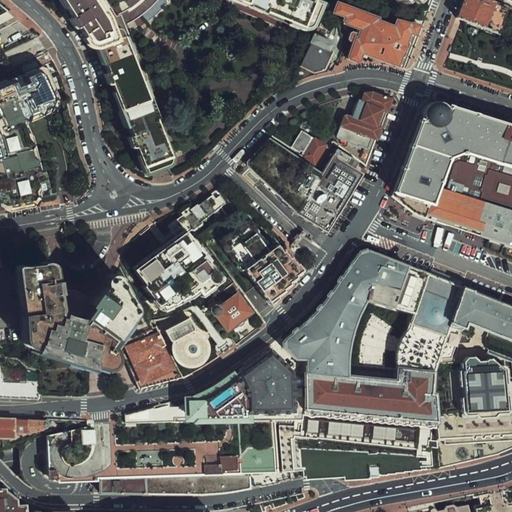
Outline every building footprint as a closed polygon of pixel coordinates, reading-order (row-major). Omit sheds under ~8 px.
[(315,26),(328,0),(59,0),(71,16),(98,54),(142,175),(173,156),(132,45),(118,16),(106,0),(234,0),(293,24),(306,28),(315,26)] [(379,14),(339,0),(337,0),(331,13),(341,17),(343,22),(356,28),(355,30),(353,29),(350,30),(347,37),(354,40),(348,56),(359,61),(363,52),(398,64),(410,33),(414,35),(420,22),(396,14),(393,22),(378,18),(379,14)] [(464,0),(458,16),(500,31),(509,7),(493,1),(493,0),(464,0)] [(334,42),(338,33),(336,25),(326,19),(304,68),(312,72),(322,70),(334,42)] [(60,100),(44,61),(0,80),(0,205),(2,207),(38,200),(43,195),(12,120),(60,100)] [(367,163),(393,97),(379,91),(368,91),(357,119),(349,116),(340,138),(344,139),(339,152),(367,163)] [(421,121),(391,200),(422,222),(511,251),(511,130),(450,111),(447,105),(440,102),(431,102),(424,106),(420,113),(421,121)] [(298,130),(300,131),(291,146),(301,152),(302,151),(302,152),(304,154),(303,156),(316,163),(326,146),(325,146),(327,143),(315,136),(314,138),(312,137),(313,134),(304,129),(305,127),(301,125),(298,130)] [(328,229),(362,172),(331,152),(317,172),(270,137),(248,164),(298,213),(328,229)] [(219,195),(188,213),(200,231),(229,210),(219,195)] [(254,220),(218,249),(239,275),(245,270),(269,299),(299,275),(254,220)] [(150,307),(155,311),(185,301),(199,291),(202,296),(225,280),(189,233),(138,273),(144,280),(142,287),(150,296),(148,302),(150,307)] [(308,318),(277,342),(290,358),(305,359),(304,374),(345,378),(350,334),(366,301),(394,306),(407,266),(366,248),(355,253),(308,318)] [(42,261),(16,266),(21,334),(23,341),(32,345),(32,352),(90,371),(93,360),(99,368),(106,368),(113,364),(117,359),(118,347),(116,336),(139,309),(140,303),(121,271),(114,269),(109,272),(104,280),(82,316),(62,310),(56,267),(48,260),(42,261)] [(431,275),(407,266),(394,306),(413,315),(431,275)] [(446,279),(431,275),(413,315),(408,331),(399,349),(395,369),(432,375),(436,362),(456,362),(462,341),(467,329),(449,322),(464,286),(446,279)] [(511,305),(464,286),(449,322),(467,329),(470,321),(511,338),(511,305)] [(229,331),(255,311),(240,290),(213,310),(229,331)] [(201,329),(195,327),(191,318),(170,329),(175,338),(173,344),(174,350),(176,355),(180,360),(185,363),(191,364),(197,363),(203,361),(207,356),(210,350),(211,344),(209,338),(206,333),(201,329)] [(162,334),(123,352),(140,388),(179,369),(162,334)] [(511,358),(462,341),(456,362),(457,373),(460,412),(431,413),(432,426),(434,467),(496,452),(511,445),(511,358)] [(172,403),(123,414),(124,422),(287,419),(287,409),(293,409),(292,377),(269,351),(247,368),(222,383),(195,398),(172,403)] [(305,410),(431,413),(431,387),(428,387),(432,375),(395,369),(396,385),(345,378),(304,374),(305,410)] [(432,426),(431,413),(305,410),(289,411),(291,420),(277,421),(278,470),(301,469),(302,480),(434,467),(432,426)] [(0,438),(20,440),(20,434),(30,433),(49,426),(48,421),(0,418),(0,438)] [(301,469),(278,470),(250,471),(251,487),(261,486),(302,480),(301,469)] [(0,511),(27,511),(27,502),(15,502),(14,494),(4,486),(0,486),(0,511)] [(469,496),(471,511),(511,511),(511,491),(502,491),(469,496)]
